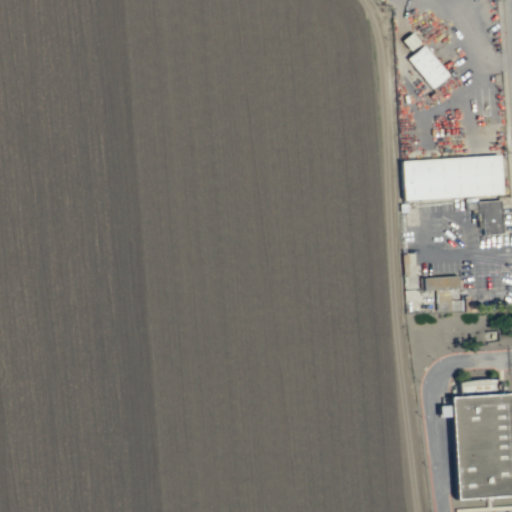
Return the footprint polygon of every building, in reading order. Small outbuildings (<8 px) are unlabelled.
[(400,40),(408,50),(418,42),(410,32),(400,40)] [(447,74),(421,44),(405,58),(430,88),(447,74)] [(401,161),(499,155),(502,195),(403,201),(401,161)] [(500,233),(497,199),(473,201),(474,213),(480,212),(481,234),(500,233)] [(455,275),(456,288),(419,290),(418,277),(455,275)] [(511,466),(508,395),(446,398),(452,505),(511,502),(511,466)]
